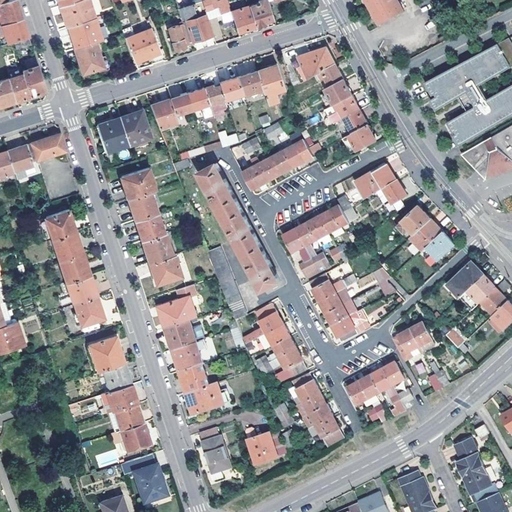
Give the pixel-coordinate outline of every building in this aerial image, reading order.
[(0,23),(0,25),(23,18),(20,9),(16,0),(9,0),(8,1),(0,3),(0,23)] [(78,0),(61,6),(67,27),(96,18),(90,0),(78,0)] [(203,2),(202,0),(176,0),(180,10),(183,9),(187,21),(194,42),(214,34),(207,14),(196,17),(192,6),(203,2)] [(202,0),(203,2),(206,10),(219,6),(221,13),(230,10),(226,0),(202,0)] [(251,5),(258,26),(269,23),(268,20),(275,18),(270,1),(269,0),(259,0),(260,0),(260,2),(251,5)] [(397,0),(366,0),(379,24),(404,11),(397,0)] [(232,11),(239,32),(249,29),(258,26),(251,5),(232,11)] [(0,24),(0,44),(14,40),(29,36),(26,28),(23,18),(0,25),(0,24)] [(76,49),(97,42),(103,40),(96,18),(67,27),(74,49),(76,49)] [(184,24),(190,42),(190,43),(194,42),(187,21),(183,22),(184,24)] [(184,43),(190,42),(184,24),(180,25),(171,28),(170,28),(176,49),(184,46),(184,43)] [(126,39),(136,64),(162,54),(152,28),(126,39)] [(14,40),(16,49),(31,44),(29,36),(14,40)] [(511,42),(509,37),(428,81),(436,93),(438,96),(434,98),(440,108),(460,96),(464,103),(468,110),(451,120),(456,130),(458,133),(455,135),(461,145),(463,143),(511,114),(511,85),(487,100),(479,85),(511,66),(511,42)] [(104,67),(97,42),(76,49),(84,73),(104,67)] [(293,64),(302,83),(318,74),(337,64),(328,48),(301,57),(302,59),(293,64)] [(41,75),(35,57),(25,60),(28,69),(23,70),(24,73),(31,95),(46,91),(41,75)] [(337,64),(318,74),(321,80),(327,77),(332,87),(345,79),(337,64)] [(258,72),(263,88),(268,104),(275,101),(272,92),(283,88),(276,66),(258,72)] [(244,94),(263,88),(258,72),(239,78),(244,94)] [(9,77),(17,100),(31,95),(24,73),(9,77)] [(9,77),(0,80),(0,105),(17,100),(9,77)] [(321,80),(326,90),(332,87),(327,77),(321,80)] [(240,102),(246,100),(244,94),(239,78),(221,83),(222,85),(226,98),(237,94),(240,102)] [(334,105),(353,95),(345,79),(332,87),(326,90),(334,105)] [(428,81),(425,82),(433,95),(436,93),(428,81)] [(214,86),(205,88),(209,101),(210,103),(212,111),(219,108),(222,110),(227,108),(224,99),(226,98),(222,85),(214,88),(214,86)] [(192,107),(209,101),(205,88),(188,94),(192,107)] [(175,112),(192,107),(188,94),(171,99),(175,112)] [(332,117),(336,124),(345,119),(361,110),(353,95),(334,105),(339,113),(332,117)] [(434,98),(430,100),(436,110),(440,108),(434,98)] [(151,106),(159,126),(178,120),(175,112),(171,99),(151,106)] [(353,134),(369,125),(361,110),(345,119),(353,134)] [(122,119),(131,146),(152,139),(143,111),(122,119)] [(262,127),(271,123),(267,114),(258,118),(262,127)] [(101,126),(109,153),(131,146),(122,119),(101,126)] [(451,120),(448,122),(453,132),(456,130),(451,120)] [(273,124),(279,136),(286,132),(282,125),(281,125),(280,121),(274,124),(273,124)] [(279,136),(273,124),(268,127),(269,131),(273,139),(279,136)] [(511,124),(468,150),(462,154),(485,179),(486,174),(491,173),(501,170),(511,166),(511,124)] [(377,140),(369,125),(353,134),(351,135),(358,150),(377,140)] [(38,160),(66,151),(60,134),(32,143),(38,160)] [(351,154),(358,150),(351,135),(343,139),(351,154)] [(224,146),(239,140),(238,136),(222,140),(224,146)] [(306,140),(306,141),(310,149),(318,145),(313,136),(306,140)] [(251,140),(258,152),(264,149),(258,137),(251,140)] [(207,152),(224,146),(222,140),(205,145),(207,152)] [(251,155),(258,152),(251,140),(244,143),(248,149),(248,151),(249,151),(251,155)] [(295,167),(315,157),(314,155),(310,149),(306,141),(287,151),(295,167)] [(27,145),(32,162),(38,160),(32,143),(27,145)] [(231,149),(236,159),(245,154),(240,144),(231,149)] [(8,151),(18,178),(35,172),(32,162),(27,145),(8,151)] [(190,157),(207,152),(205,145),(188,150),(190,157)] [(321,151),(318,145),(310,149),(314,155),(321,151)] [(136,161),(148,157),(146,149),(133,153),(136,161)] [(188,150),(171,155),(173,162),(187,158),(190,157),(188,150)] [(8,151),(0,153),(0,184),(18,178),(8,151)] [(287,151),(275,157),(283,173),(295,167),(287,151)] [(120,157),(123,165),(136,161),(133,153),(120,157)] [(263,163),(272,179),(283,173),(275,157),(263,163)] [(190,165),(187,158),(173,162),(177,171),(190,165)] [(198,173),(262,292),(281,282),(268,259),(248,221),(231,189),(217,163),(198,173)] [(263,163),(245,173),(253,189),(272,179),(263,163)] [(385,167),(394,183),(399,180),(389,165),(385,167)] [(356,184),(366,201),(384,189),(394,183),(385,167),(356,184)] [(130,199),(152,192),(157,190),(150,170),(123,178),(130,199)] [(384,189),(398,211),(404,206),(401,201),(409,196),(399,180),(394,183),(384,189)] [(130,199),(137,220),(158,213),(152,192),(130,199)] [(345,195),(338,199),(341,205),(346,214),(354,209),(345,195)] [(329,233),(350,222),(346,214),(341,205),(320,217),(329,233)] [(411,228),(415,232),(430,217),(419,205),(403,220),(411,228)] [(354,209),(346,214),(350,222),(354,230),(362,225),(354,209)] [(55,238),(77,231),(70,210),(48,217),(55,238)] [(137,220),(144,242),(165,235),(158,213),(137,220)] [(320,217),(309,223),(318,239),(329,233),(320,217)] [(430,217),(415,232),(411,237),(423,249),(427,245),(442,230),(430,217)] [(411,228),(403,220),(398,225),(405,233),(411,228)] [(309,223),(297,229),(306,246),(318,239),(309,223)] [(301,266),(308,279),(320,272),(313,259),(306,246),(297,229),(285,236),(293,252),(299,249),(306,263),(301,266)] [(455,243),(442,230),(427,245),(439,258),(455,243)] [(55,238),(62,260),(84,252),(77,231),(55,238)] [(150,264),(174,256),(167,235),(165,235),(144,242),(150,264)] [(336,245),(342,255),(347,252),(342,242),(336,245)] [(207,250),(210,257),(224,252),(221,245),(207,250)] [(329,249),(335,259),(342,255),(336,245),(329,249)] [(292,255),(298,264),(303,260),(297,251),(292,255)] [(69,281),(91,274),(84,252),(62,260),(69,281)] [(210,257),(213,264),(226,259),(224,252),(210,257)] [(182,278),(175,255),(174,256),(150,264),(157,285),(182,278)] [(321,255),(313,259),(320,272),(327,267),(321,255)] [(216,271),(229,266),(226,259),(213,264),(216,271)] [(459,296),(483,274),(471,260),(447,283),(459,296)] [(332,279),(351,271),(348,263),(328,271),(332,279)] [(216,271),(218,278),(232,273),(229,266),(216,271)] [(382,266),(377,269),(384,281),(389,278),(392,276),(382,266)] [(320,301),(337,291),(345,287),(348,285),(357,280),(353,273),(344,278),(333,284),(327,272),(309,282),(320,301)] [(221,284),(234,279),(233,277),(232,273),(218,278),(218,279),(221,284)] [(69,281),(76,303),(98,296),(91,274),(69,281)] [(459,296),(472,310),(481,301),(496,287),(483,274),(459,296)] [(389,278),(384,281),(390,292),(397,288),(389,278)] [(221,284),(223,291),(237,286),(234,279),(221,284)] [(493,314),(508,300),(503,294),(511,286),(505,279),(496,287),(481,301),(493,314)] [(160,308),(167,328),(188,322),(198,319),(191,299),(198,297),(194,286),(180,291),(183,301),(160,308)] [(226,298),(240,293),(237,286),(223,291),(226,298)] [(326,313),(343,303),(352,298),(345,287),(337,291),(320,301),(326,313)] [(226,298),(229,305),(242,300),(240,293),(226,298)] [(105,317),(98,296),(76,303),(79,311),(83,324),(105,317)] [(326,313),(332,325),(358,310),(352,298),(343,303),(326,313)] [(231,312),(245,307),(242,300),(229,305),(230,308),(231,312)] [(493,314),(491,315),(503,328),(511,319),(511,304),(508,300),(493,314)] [(261,321),(278,312),(273,302),(255,311),(261,321)] [(231,312),(234,318),(247,313),(245,307),(231,312)] [(358,310),(332,325),(343,344),(366,331),(369,321),(361,308),(358,310)] [(79,311),(74,313),(78,326),(83,324),(79,311)] [(260,336),(267,333),(284,324),(278,312),(261,321),(264,326),(257,330),(260,336)] [(234,318),(239,330),(244,344),(255,339),(252,332),(247,320),(249,318),(247,313),(234,318)] [(423,321),(410,328),(423,351),(435,344),(423,321)] [(167,328),(174,351),(195,344),(188,322),(167,328)] [(0,354),(26,346),(18,323),(6,327),(0,328),(0,354)] [(267,333),(273,345),(291,336),(284,324),(267,333)] [(194,327),(197,338),(204,336),(200,325),(194,327)] [(463,342),(466,339),(453,326),(445,334),(457,348),(458,347),(463,342)] [(410,328),(393,337),(405,360),(423,351),(410,328)] [(273,361),(298,348),(291,336),(273,345),(277,352),(270,355),(273,361)] [(104,371),(125,363),(117,338),(95,344),(104,371)] [(259,349),(255,339),(244,344),(251,353),(259,349)] [(469,348),(463,342),(458,347),(464,353),(469,348)] [(174,351),(181,372),(202,365),(195,344),(174,351)] [(284,365),(287,371),(291,378),(309,369),(298,348),(273,361),(270,363),(260,367),(264,375),(284,365)] [(267,357),(257,361),(260,367),(270,363),(267,357)] [(396,361),(384,368),(393,384),(405,378),(396,361)] [(418,374),(426,373),(423,362),(415,364),(418,374)] [(434,362),(430,364),(435,374),(439,372),(434,362)] [(104,371),(111,392),(132,384),(125,363),(104,371)] [(181,372),(187,393),(209,386),(202,365),(181,372)] [(372,374),(381,390),(393,384),(384,368),(372,374)] [(439,372),(435,374),(443,388),(450,385),(442,370),(439,372)] [(279,384),(291,378),(287,371),(276,377),(279,384)] [(298,406),(304,403),(322,393),(311,374),(294,383),(297,389),(291,392),(298,406)] [(372,374),(360,380),(369,396),(371,395),(373,398),(376,397),(374,394),(381,390),(372,374)] [(435,374),(428,377),(436,392),(443,388),(435,374)] [(357,402),(364,399),(369,396),(360,380),(348,387),(357,402)] [(224,405),(217,383),(209,386),(187,393),(194,414),(224,405)] [(114,412),(117,411),(139,404),(132,384),(111,392),(107,393),(114,412)] [(406,390),(398,394),(403,403),(410,399),(406,390)] [(304,403),(310,415),(328,405),(322,393),(304,403)] [(372,403),(369,396),(364,399),(367,405),(372,403)] [(298,406),(305,418),(310,415),(304,403),(298,406)] [(332,403),(328,405),(335,418),(339,415),(332,403)] [(382,403),(374,407),(380,417),(382,421),(389,417),(382,403)] [(395,407),(391,409),(395,417),(407,411),(405,408),(403,403),(395,407)] [(117,411),(123,430),(145,423),(139,404),(117,411)] [(279,416),(288,411),(285,404),(276,408),(279,416)] [(310,415),(317,427),(335,418),(328,405),(310,415)] [(367,410),(373,421),(380,417),(374,407),(367,410)] [(511,410),(503,415),(511,432),(511,410)] [(279,416),(282,423),(291,420),(288,411),(279,416)] [(345,437),(335,418),(317,427),(327,446),(345,437)] [(282,423),(284,429),(293,424),(291,420),(282,423)] [(145,423),(123,430),(130,451),(152,444),(145,423)] [(477,429),(482,438),(488,434),(491,432),(486,424),(477,429)] [(206,442),(203,443),(212,472),(215,480),(223,478),(220,470),(231,466),(222,437),(220,438),(217,429),(204,433),(206,442)] [(249,440),(257,464),(284,455),(277,431),(249,440)] [(288,431),(280,435),(283,444),(284,444),(292,440),(288,431)] [(464,475),(486,467),(473,438),(457,445),(464,460),(459,462),(464,475)] [(297,449),(292,440),(284,444),(288,453),(297,449)] [(122,465),(125,475),(134,472),(143,501),(168,493),(158,464),(157,465),(154,454),(122,465)] [(479,502),(500,493),(496,484),(494,485),(486,467),(464,475),(476,503),(479,502)] [(402,480),(415,511),(431,511),(433,511),(439,509),(426,478),(423,479),(420,472),(413,475),(408,477),(402,480)] [(388,511),(380,493),(358,501),(362,511),(388,511)] [(506,511),(500,493),(479,502),(482,511),(506,511)] [(127,511),(122,496),(102,503),(105,511),(127,511)] [(362,511),(358,501),(339,510),(339,511),(362,511)]
